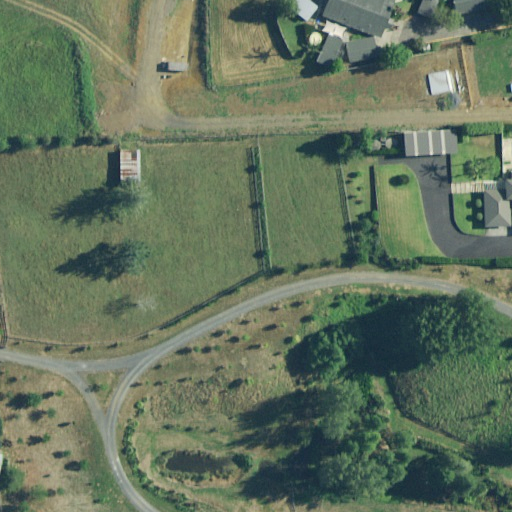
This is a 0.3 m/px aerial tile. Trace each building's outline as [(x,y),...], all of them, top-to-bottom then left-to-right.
[(315,0),(296,0),(289,15),(304,22),(315,0)] [(392,2),(386,0),(325,0),(319,16),(377,38),(392,2)] [(436,0),(420,0),(416,13),(430,19),(436,0)] [(483,9),(481,0),(451,0),(454,15),(483,9)] [(143,4),(112,6),(114,25),(144,22),(143,4)] [(343,28),(323,22),(319,31),(339,38),(343,28)] [(339,41),(325,36),(315,63),(329,68),(339,41)] [(374,58),(370,38),(344,43),(348,63),(374,58)] [(450,121),(447,72),(425,74),(426,99),(407,100),(409,123),(450,121)] [(454,154),(453,128),(401,130),(402,156),(454,154)] [(137,151),(117,151),(118,190),(137,190),(137,151)] [(511,179),(503,179),(503,190),(481,189),(480,225),(511,226),(511,179)]
